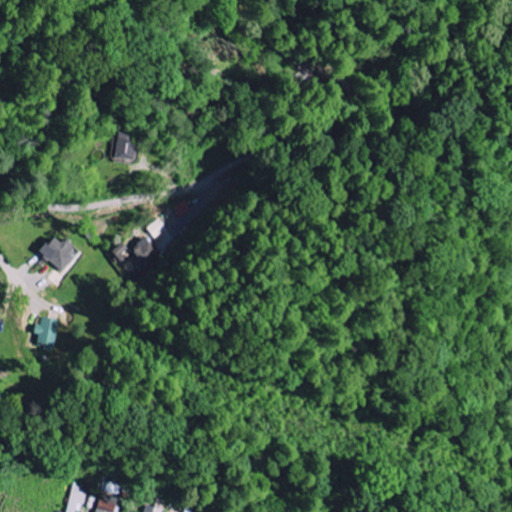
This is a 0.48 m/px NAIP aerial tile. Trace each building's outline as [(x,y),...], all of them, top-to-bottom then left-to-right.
[(127,142),(128,133),(115,132),(112,159),(132,161),(134,143),(127,142)] [(166,250),(179,239),(171,229),(158,240),(166,250)] [(69,254),(74,247),(63,237),(58,243),(50,236),(36,252),(61,273),(74,258),(69,254)] [(159,252),(143,237),(136,244),(130,237),(114,254),(136,276),(159,252)] [(53,349),(57,320),(39,317),(38,325),(31,324),(29,333),(36,334),(34,346),(53,349)] [(121,484),(109,482),(108,491),(120,493),(121,484)] [(75,511),(77,503),(84,505),(88,489),(71,485),(64,511),(75,511)] [(93,511),(114,511),(119,498),(102,493),(100,499),(90,496),(87,506),(95,508),(93,511)] [(143,503),(140,511),(155,511),(157,507),(143,503)]
